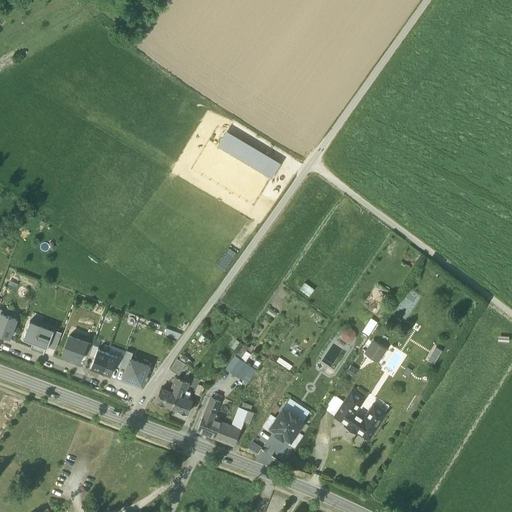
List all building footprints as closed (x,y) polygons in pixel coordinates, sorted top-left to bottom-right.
[(219,146),(262,171),(270,158),(227,132),(219,146)] [(280,164),(270,158),(262,171),(261,172),(271,177),(272,178),(280,164)] [(314,289),(305,282),(299,289),(309,296),(314,289)] [(277,313),(270,308),(266,313),(274,318),(277,313)] [(0,333),(9,338),(16,319),(1,313),(0,315),(0,333)] [(377,321),(371,317),(362,331),(368,335),(377,321)] [(54,329),(30,320),(23,338),(33,341),(30,348),(43,353),(46,347),(47,347),(48,346),(52,335),(54,329)] [(164,333),(178,339),(182,333),(167,327),(164,333)] [(351,328),(345,328),(341,333),(342,338),(346,341),(352,341),(356,336),(355,331),(351,328)] [(62,332),(54,329),(52,335),(59,338),(62,332)] [(48,346),(55,349),(59,338),(52,335),(48,346)] [(62,353),(80,360),(83,353),(87,342),(69,335),(62,353)] [(93,344),(87,342),(83,353),(89,355),(93,344)] [(367,352),(378,359),(384,349),(373,342),(367,352)] [(236,355),(240,358),(246,350),(249,346),(244,343),(236,355)] [(89,355),(94,357),(98,348),(99,346),(93,344),(89,355)] [(111,344),(108,352),(118,356),(118,354),(124,356),(126,350),(111,344)] [(442,350),(435,346),(431,353),(438,358),(442,350)] [(108,352),(98,348),(94,357),(90,367),(100,371),(108,352)] [(120,366),(127,369),(131,358),(133,352),(126,349),(126,350),(124,356),(120,366)] [(243,361),(245,362),(251,354),(246,350),(240,358),(243,361)] [(118,356),(108,352),(100,371),(110,375),(114,365),(118,356)] [(182,353),(179,358),(186,362),(189,358),(182,353)] [(434,363),(438,358),(431,353),(427,359),(434,363)] [(118,356),(114,365),(120,367),(120,366),(124,356),(118,354),(118,356)] [(226,368),(234,374),(243,361),(240,358),(236,355),(226,368)] [(279,357),(276,361),(289,370),(293,365),(279,357)] [(142,383),(149,365),(131,358),(127,369),(124,376),(142,383)] [(170,369),(179,374),(186,363),(177,358),(170,369)] [(234,374),(241,379),(251,365),(245,362),(243,361),(234,374)] [(358,369),(351,364),(346,372),(354,376),(358,369)] [(241,379),(248,384),(258,370),(251,365),(241,379)] [(412,369),(407,366),(403,373),(408,376),(412,369)] [(173,392),(177,394),(183,379),(180,378),(180,377),(179,377),(176,376),(176,377),(173,385),(174,387),(175,388),(173,392)] [(189,381),(186,380),(183,379),(177,394),(180,395),(182,390),(183,391),(186,390),(189,381)] [(196,394),(201,396),(205,386),(200,384),(196,394)] [(156,401),(171,407),(177,394),(173,392),(171,391),(161,388),(156,401)] [(358,431),(369,438),(386,412),(374,404),(365,419),(354,412),(364,397),(352,390),(344,402),(335,416),(346,423),(345,424),(357,433),(358,431)] [(180,395),(177,394),(171,407),(187,413),(192,400),(183,396),(180,395)] [(325,408),(335,416),(344,402),(333,395),(325,408)] [(204,414),(210,417),(217,399),(212,396),(204,414)] [(290,398),(283,408),(289,412),(291,411),(297,415),(296,417),(303,421),(310,411),(290,398)] [(217,399),(210,417),(214,418),(221,400),(217,399)] [(248,410),(250,411),(252,405),(243,401),(241,407),(248,410)] [(231,425),(235,426),(240,412),(246,415),(248,410),(241,407),(238,406),(231,425)] [(284,435),(291,439),(296,431),(303,421),(296,417),(297,415),(291,411),(289,412),(283,408),(276,419),(271,426),(277,430),(275,433),(277,434),(278,432),(283,435),(281,437),(283,438),(284,435)] [(243,421),(250,424),(254,412),(250,411),(248,410),(246,415),(243,421)] [(235,426),(240,429),(243,421),(246,415),(240,412),(235,426)] [(198,430),(216,437),(222,422),(214,418),(210,417),(204,414),(198,430)] [(269,429),(271,426),(276,419),(273,417),(274,416),(270,414),(263,425),(269,429)] [(231,425),(222,422),(216,437),(234,445),(240,429),(235,426),(231,425)] [(296,431),(291,439),(289,443),(295,447),(302,435),(296,431)] [(253,441),(247,449),(258,453),(262,447),(253,441)]
